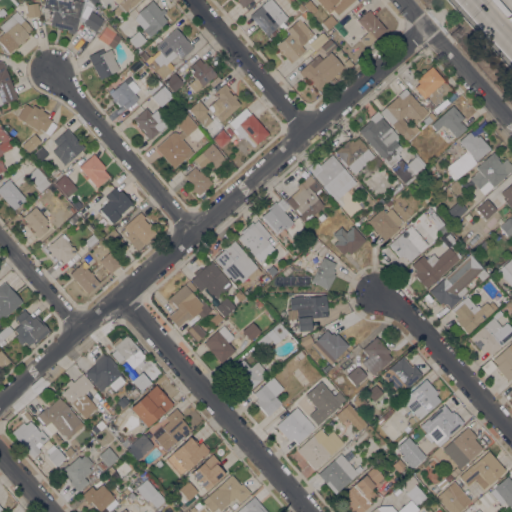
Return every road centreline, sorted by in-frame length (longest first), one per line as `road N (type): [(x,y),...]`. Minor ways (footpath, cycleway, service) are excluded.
road 1 (tertiary): [(425,26),(0,399)]
road 2 (residential): [(311,511),(121,294)]
road 3 (residential): [(194,230),(52,71)]
road 4 (residential): [(511,433),(404,310),(377,295)]
road 5 (residential): [(307,128),(191,0)]
road 6 (residential): [(511,122),(402,0)]
road 7 (residential): [(79,326),(0,235)]
